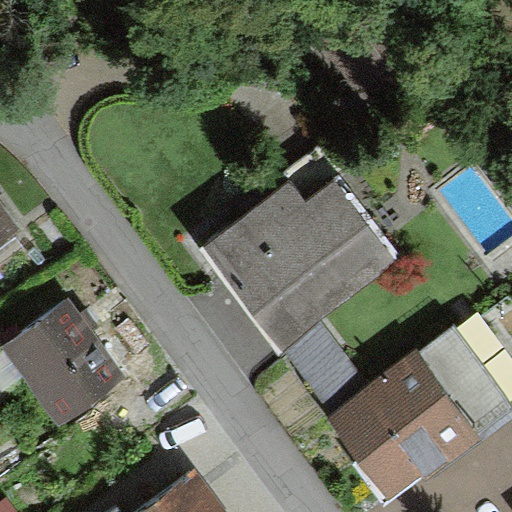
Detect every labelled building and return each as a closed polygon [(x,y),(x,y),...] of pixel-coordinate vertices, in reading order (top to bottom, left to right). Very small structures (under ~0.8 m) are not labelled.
[(362,0),(353,0),(315,28),(374,108),(418,75),(362,0)] [(511,139),(505,131),(477,151),(511,198),(511,139)] [(289,165),(199,230),(278,339),(283,336),(319,310),(401,250),(340,166),(307,189),(289,165)] [(0,238),(24,221),(0,188),(0,238)] [(70,286),(2,335),(59,413),(127,364),(70,286)] [(368,376),(319,310),(283,336),(332,402),(368,376)] [(368,376),(332,402),(392,482),(424,458),(429,465),(484,424),(480,419),(511,395),(511,392),(455,316),(421,342),(418,339),(368,376)] [(118,496),(95,511),(236,511),(197,457),(127,508),(118,496)]
